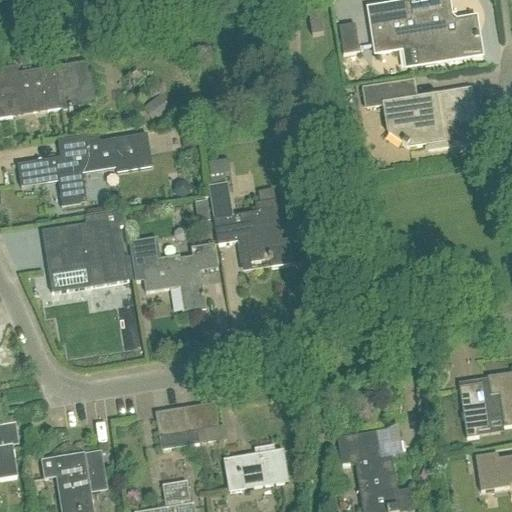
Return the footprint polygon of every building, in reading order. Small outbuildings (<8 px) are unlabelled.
[(456,25),(451,21),(447,0),(415,0),(416,6),(368,13),(376,58),(417,51),(420,69),(469,62),(473,60),(476,57),(478,54),(479,50),(479,46),(475,22),(456,25)] [(312,40),(323,38),(319,14),(308,16),(312,40)] [(344,59),(359,57),(354,28),(339,31),(344,59)] [(0,123),(95,108),(88,67),(18,79),(0,81),(0,123)] [(415,104),(412,87),(364,95),(367,112),(383,109),(388,138),(402,148),(402,149),(407,153),(407,152),(409,153),(427,150),(428,155),(473,147),(469,121),(474,120),(470,95),(415,104)] [(152,123),(169,110),(161,99),(144,112),(152,123)] [(153,173),(147,139),(125,143),(100,147),(98,139),(65,145),(68,162),(20,169),(23,193),(61,187),(65,212),(87,208),(82,179),(116,174),(117,179),(153,173)] [(211,180),(227,177),(225,164),(209,166),(211,180)] [(214,224),(218,250),(238,247),(238,243),(246,242),(248,255),(256,254),(258,267),(271,265),(272,273),(294,269),(290,245),(282,246),(276,206),(255,209),(257,218),(233,221),(228,188),(208,191),(214,224)] [(42,236),(49,278),(64,275),(67,295),(129,285),(125,262),(124,262),(119,231),(123,230),(121,217),(86,222),(87,230),(42,236)] [(136,287),(144,286),(146,298),(183,292),(187,316),(206,313),(200,277),(218,274),(214,250),(192,253),(193,262),(180,264),(180,262),(161,264),(158,243),(130,248),(136,287)] [(511,378),(487,382),(490,401),(499,400),(504,433),(511,431),(511,378)] [(467,444),(479,442),(478,436),(489,435),(482,388),(459,392),(467,444)] [(206,435),(218,433),(214,409),(202,411),(206,435)] [(198,436),(206,435),(202,411),(190,413),(194,436),(198,436)] [(182,438),(194,436),(190,413),(178,415),(182,438)] [(176,439),(182,438),(178,415),(167,417),(170,440),(176,439)] [(160,442),(170,440),(167,417),(155,419),(159,442),(160,442)] [(0,452),(0,445),(18,443),(15,429),(0,431),(0,484),(18,482),(12,451),(0,452)] [(178,452),(200,449),(198,436),(194,436),(182,438),(176,439),(178,452)] [(381,463),(377,437),(337,443),(341,470),(356,468),(362,511),(412,511),(411,500),(398,502),(392,462),(381,463)] [(170,440),(160,442),(162,455),(178,452),(176,439),(170,440)] [(275,458),(274,451),(255,454),(256,461),(224,466),(229,498),(288,488),(283,457),(275,458)] [(92,511),(90,498),(98,496),(97,488),(105,486),(100,456),(40,466),(44,485),(56,483),(60,511),(92,511)] [(511,461),(499,464),(498,459),(475,462),(481,497),(509,492),(508,489),(511,487),(511,461)] [(186,487),(163,490),(166,511),(194,511),(194,509),(190,510),(186,487)]
